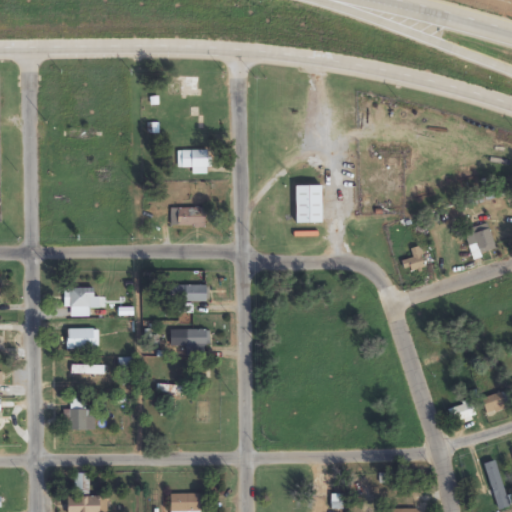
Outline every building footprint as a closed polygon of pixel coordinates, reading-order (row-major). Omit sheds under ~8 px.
[(199,97),(199,78),(167,78),(167,97),(199,97)] [(192,174),(208,174),(208,151),(178,151),(178,169),(192,169),(192,174)] [(296,187),(296,225),(323,225),(323,187),(296,187)] [(171,227),(205,227),(205,209),(171,209),(171,227)] [(464,232),(472,259),(496,252),(488,224),(464,232)] [(402,262),(405,274),(426,268),(420,248),(412,251),(414,259),(402,262)] [(207,286),(177,286),(177,302),(206,302),(207,286)] [(65,308),(70,308),(70,317),(90,317),(90,309),(96,309),(96,289),(65,289),(65,308)] [(67,350),(98,350),(98,330),(67,330),(67,350)] [(134,358),(119,358),(119,368),(134,368),(134,358)] [(104,366),(70,366),(70,375),(104,375),(104,366)] [(482,398),(486,416),(510,410),(507,393),(482,398)] [(70,431),(94,431),(94,424),(86,424),(86,398),(70,398),(70,431)] [(453,428),(476,418),(470,402),(447,412),(453,428)] [(484,464),(497,511),(509,507),(496,461),(484,464)] [(343,511),(343,493),(330,493),(329,511),(343,511)] [(202,511),(202,494),(171,494),(171,511),(202,511)] [(68,497),(68,511),(104,511),(104,497),(68,497)]
